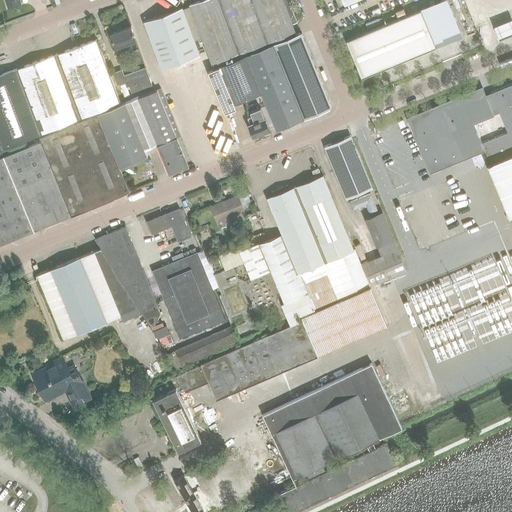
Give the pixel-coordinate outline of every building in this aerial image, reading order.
[(201,0),(189,5),(211,63),(239,53),(267,42),(295,32),(292,24),(297,22),(288,0),(201,0)] [(182,7),(143,22),(161,69),(199,55),(182,7)] [(420,9),(345,40),(358,69),(354,70),(361,88),(376,82),(374,77),(381,75),(379,70),(435,46),(420,9)] [(511,16),(493,24),(498,39),(511,33),(511,16)] [(115,49),(136,41),(130,26),(110,34),(115,49)] [(301,32),(274,44),(304,118),(329,108),(331,104),(301,32)] [(97,39),(56,54),(15,69),(39,134),(120,103),(97,39)] [(260,93),(276,130),(304,118),(274,44),(246,55),(260,93)] [(246,55),(208,71),(223,108),(260,93),(246,55)] [(131,93),(152,85),(145,67),(124,75),(122,69),(112,73),(117,85),(127,81),(131,93)] [(0,74),(0,144),(2,149),(39,134),(15,69),(0,74)] [(487,159),(489,163),(487,164),(509,217),(511,215),(511,83),(485,94),(482,87),(407,118),(429,173),(450,164),(454,173),(487,159)] [(160,88),(154,91),(138,97),(125,102),(97,113),(119,167),(147,156),(144,150),(157,144),(160,151),(169,173),(188,165),(176,137),(180,136),(160,88)] [(248,125),(253,137),(270,130),(265,118),(261,107),(250,111),(252,117),(248,118),(250,124),(248,125)] [(129,192),(119,167),(97,113),(38,137),(40,142),(71,215),(71,216),(129,192)] [(345,198),(371,187),(349,135),(324,145),(345,198)] [(71,215),(40,142),(0,158),(0,213),(11,240),(71,215)] [(370,287),(369,284),(355,250),(354,250),(323,175),(267,198),(277,224),(281,234),(250,246),(246,238),(235,243),(237,247),(218,255),(224,270),(243,262),(250,279),(271,270),(284,303),(281,304),(290,326),(264,336),(201,363),(216,399),(229,393),(231,398),(308,366),(305,360),(387,326),(370,287),(301,317),(302,320),(299,322),(297,317),(315,309),(315,310),(370,287)] [(218,224),(220,224),(223,231),(228,229),(225,224),(238,219),(235,213),(244,210),(238,196),(225,201),(224,200),(210,205),(218,224)] [(171,226),(178,241),(190,236),(179,208),(146,221),(151,234),(171,226)] [(0,244),(11,240),(0,213),(0,244)] [(122,321),(142,313),(158,306),(125,226),(95,238),(100,248),(36,274),(63,339),(120,315),(122,321)] [(406,271),(397,249),(361,263),(370,285),(406,271)] [(180,338),(225,320),(197,251),(151,270),(180,338)] [(166,354),(176,369),(238,343),(230,326),(175,350),(166,354)] [(74,406),(90,397),(75,368),(69,371),(62,357),(46,365),(45,364),(46,367),(32,374),(43,394),(53,389),(58,391),(66,387),(75,404),(73,405),(74,406)] [(336,457),(386,434),(401,426),(370,363),(262,414),(292,478),(336,457)] [(186,391),(178,375),(151,388),(155,397),(152,399),(178,451),(201,439),(176,388),(181,385),(185,391),(186,391)] [(286,511),(295,511),(397,464),(386,442),(277,494),(286,511)] [(174,480),(184,497),(193,492),(183,475),(174,480)] [(199,511),(203,510),(196,498),(200,495),(197,490),(193,492),(184,497),(191,511),(199,511)]
